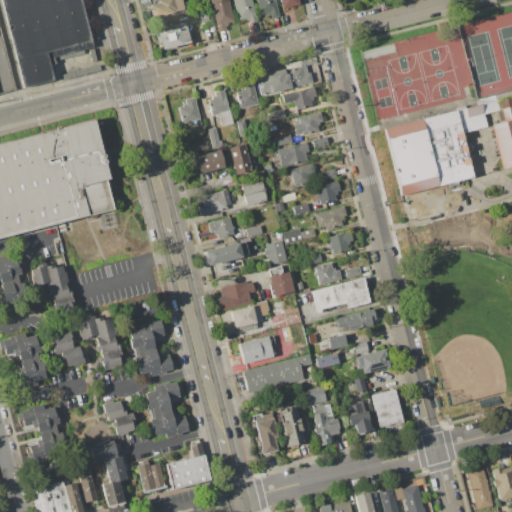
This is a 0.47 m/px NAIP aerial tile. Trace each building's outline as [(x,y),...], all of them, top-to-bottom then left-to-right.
[(0,0),(78,0),(90,46),(50,56),(52,62),(48,63),(51,79),(21,86),(0,3),(0,0)] [(150,8),(149,4),(157,2),(156,0),(180,0),(183,10),(152,18),(149,8),(150,8)] [(227,0),(233,21),(223,24),(224,29),(217,31),(208,0),(227,0)] [(251,0),(257,20),(248,22),(247,17),(237,19),(232,0),(251,0)] [(273,0),(278,15),(270,17),(269,14),(267,14),(266,12),(259,14),(255,0),(273,0)] [(296,0),(298,4),(281,8),(278,0),(296,0)] [(206,13),(208,21),(199,23),(197,15),(206,13)] [(157,35),(155,29),(183,21),(189,42),(161,49),(159,41),(155,42),(154,36),(157,35)] [(265,74),(265,73),(282,68),(281,64),(313,56),(319,80),(259,95),(254,77),(265,74)] [(243,90),(241,83),(251,81),(256,104),(238,108),(234,92),(243,90)] [(312,86),(314,96),(308,97),(310,105),(295,109),(293,100),(282,102),(281,94),(312,86)] [(211,98),(210,96),(213,95),(212,92),(222,89),(231,123),(220,126),(219,120),(217,121),(216,116),(218,116),(217,114),(210,115),(206,99),(211,98)] [(184,105),(183,99),(193,97),(198,119),(189,121),(189,123),(187,124),(186,122),(180,123),(176,107),(184,105)] [(504,122),(499,102),(511,98),(511,166),(502,169),(491,125),(504,122)] [(495,100),(497,109),(482,113),(485,126),(460,132),(472,176),(399,195),(382,128),(495,100)] [(282,109),(283,116),(272,119),(270,111),(282,109)] [(318,112),(320,121),(317,121),(317,125),(315,125),(317,131),(301,134),(300,132),(295,134),(292,124),(298,122),(296,117),(318,112)] [(242,119),(246,134),(238,136),(235,121),(242,119)] [(0,145),(92,121),(106,178),(101,179),(109,208),(0,236),(0,145)] [(214,127),(217,140),(220,139),(221,146),(211,148),(206,128),(214,127)] [(288,134),(290,142),(276,145),(274,137),(288,134)] [(325,136),(326,144),(312,147),(310,140),(325,136)] [(205,140),(207,148),(192,151),(190,144),(205,140)] [(305,141),(307,152),(304,152),(305,155),(302,156),(303,161),(287,165),(287,163),(280,164),(275,149),(305,141)] [(243,144),(250,171),(233,175),(227,147),(243,144)] [(218,150),(222,167),(198,173),(194,156),(218,150)] [(310,163),(312,172),(307,173),(310,182),(292,186),(291,181),(289,182),(288,178),(290,178),(288,169),(310,163)] [(333,169),(335,176),(320,180),(318,172),(333,169)] [(259,180),(264,200),(244,205),(239,185),(259,180)] [(336,181),(338,190),(332,191),(334,200),(318,203),(314,186),(336,181)] [(202,205),(200,196),(221,191),(225,208),(199,215),(197,206),(202,205)] [(280,202),(282,209),(276,210),(274,203),(280,202)] [(305,203),(307,210),(293,214),(291,206),(305,203)] [(342,206),(344,215),(341,216),(341,219),(339,219),(340,225),(325,228),(324,225),(317,227),(313,213),(342,206)] [(206,220),(207,222),(228,217),(232,234),(198,242),(194,223),(206,220)] [(258,225),(260,232),(245,236),(244,229),(258,225)] [(283,243),(280,232),(297,228),(298,232),(312,228),(314,235),(283,243)] [(349,231),(351,240),(347,241),(348,244),(346,245),(347,250),(331,254),(330,248),(328,249),(327,246),(329,246),(327,236),(349,231)] [(264,249),(263,244),(280,240),(284,261),(267,265),(265,255),(263,255),(262,253),(262,250),(264,249)] [(205,257),(203,250),(243,241),(246,254),(240,255),(241,257),(206,265),(206,264),(204,264),(203,258),(205,257)] [(319,254),(320,262),(306,265),(305,258),(319,254)] [(0,255),(2,255),(3,259),(13,256),(16,266),(18,266),(19,273),(15,274),(17,283),(22,282),(26,299),(16,302),(15,300),(3,302),(2,299),(0,299),(0,255)] [(44,262),(45,265),(52,264),(53,267),(60,266),(62,272),(63,271),(66,282),(63,283),(65,288),(67,287),(71,304),(69,305),(71,312),(54,316),(51,306),(52,306),(50,298),(47,298),(44,283),(31,286),(29,276),(30,275),(29,270),(35,268),(35,265),(44,262)] [(314,272),(313,267),(329,262),(330,268),(333,267),(334,270),(337,269),(339,278),(318,284),(315,275),(313,276),(312,272),(314,272)] [(278,265),(280,273),(287,271),(292,290),(272,295),(267,276),(268,276),(266,268),(278,265)] [(358,266),(359,273),(345,277),(343,270),(358,266)] [(361,278),(368,302),(345,308),(344,302),(318,309),(319,311),(315,312),(309,291),(361,278)] [(220,296),(218,287),(244,281),(244,282),(251,281),(254,290),(250,291),(250,290),(247,290),(250,303),(219,311),(215,297),(220,296)] [(249,307),(249,305),(264,301),(267,313),(258,316),(259,320),(254,322),(254,323),(233,328),(229,312),(249,307)] [(371,309),(374,319),(369,320),(371,325),(357,328),(357,327),(347,330),(346,325),(336,327),(334,318),(371,309)] [(78,328),(77,323),(83,321),(82,317),(91,315),(92,319),(100,317),(101,320),(108,318),(109,324),(110,324),(115,346),(117,345),(117,348),(115,349),(119,366),(101,370),(99,360),(100,360),(97,347),(95,348),(93,338),(80,341),(77,328),(78,328)] [(165,370),(166,372),(149,376),(148,371),(138,374),(137,367),(135,367),(132,357),(137,356),(134,347),(130,348),(126,331),(137,328),(136,324),(151,320),(151,322),(158,320),(163,319),(165,327),(160,328),(162,335),(155,337),(156,339),(151,341),(154,353),(159,352),(160,355),(168,353),(169,360),(173,359),(175,367),(165,370)] [(280,329),(288,327),(291,341),(283,343),(280,329)] [(54,343),(52,336),(68,332),(72,347),(76,346),(81,362),(66,366),(64,359),(62,359),(59,351),(53,353),(51,344),(54,343)] [(0,340),(7,339),(6,337),(23,333),(24,338),(33,335),(35,342),(37,342),(39,352),(35,353),(37,362),(41,361),(45,377),(35,380),(36,384),(8,391),(6,382),(11,381),(10,374),(16,372),(16,369),(20,368),(17,356),(13,357),(12,353),(4,355),(2,349),(0,349),(0,340)] [(342,334),(345,345),(329,349),(326,338),(342,334)] [(271,335),(275,349),(272,350),(272,353),(271,353),(271,356),(242,363),(237,343),(271,335)] [(364,341),(366,350),(354,353),(352,345),(364,341)] [(357,356),(357,355),(382,349),(387,366),(361,373),(360,368),(356,368),(353,357),(357,356)] [(307,354),(310,363),(299,366),(302,378),(246,393),(241,371),(307,354)] [(361,376),(364,391),(354,393),(351,377),(361,376)] [(181,432),(181,434),(164,438),(163,433),(154,435),(152,428),(150,429),(148,419),(152,418),(150,409),(146,410),(142,392),(152,390),(151,385),(166,382),(167,383),(174,382),(178,381),(180,389),(176,390),(177,397),(170,399),(171,401),(167,402),(170,415),(174,414),(175,417),(183,415),(185,422),(188,421),(191,429),(181,432)] [(320,385),(324,401),(303,406),(299,390),(320,385)] [(393,389),(401,422),(394,424),(394,423),(377,427),(369,395),(393,389)] [(103,412),(101,404),(104,404),(103,402),(109,401),(110,402),(119,400),(122,413),(124,413),(125,414),(132,412),(134,423),(131,424),(133,432),(114,436),(112,425),(114,425),(112,420),(106,421),(105,416),(101,417),(100,413),(103,412)] [(347,415),(345,406),(359,403),(361,412),(364,411),(369,431),(355,434),(353,425),(347,426),(345,415),(347,415)] [(25,410),(25,408),(41,404),(43,409),(52,406),(53,413),(55,413),(58,423),(53,424),(56,433),(60,432),(64,448),(54,451),(55,455),(27,462),(25,453),(30,452),(28,445),(35,443),(34,440),(39,439),(36,427),(31,428),(30,424),(22,426),(21,420),(17,421),(15,412),(25,410)] [(277,415),(276,409),(296,404),(298,410),(295,411),(297,421),(298,421),(299,422),(305,421),(309,439),(302,441),(303,442),(283,447),(275,415),(277,415)] [(321,404),(325,420),(334,418),(338,431),(326,434),(328,442),(318,445),(315,433),(313,433),(311,425),(313,424),(311,414),(312,414),(311,407),(321,404)] [(259,414),(269,412),(274,436),(271,437),(275,450),(260,453),(258,445),(256,446),(256,442),(258,441),(253,420),(251,421),(250,416),(259,414)] [(95,444),(95,442),(106,439),(107,442),(111,441),(115,456),(119,455),(125,479),(117,481),(123,502),(106,506),(100,484),(108,482),(102,461),(93,463),(88,446),(95,444)] [(190,458),(187,445),(199,442),(208,480),(170,489),(164,464),(190,458)] [(146,462),(147,465),(157,463),(163,486),(142,491),(135,465),(146,462)] [(492,479),(490,470),(499,467),(500,469),(510,467),(511,475),(511,503),(505,505),(504,498),(498,500),(495,488),(492,488),(490,479),(492,479)] [(481,468),(484,479),(485,479),(486,482),(484,482),(486,491),(488,490),(488,493),(487,493),(490,505),(474,508),(465,472),(481,468)] [(89,474),(95,498),(83,501),(77,477),(89,474)] [(61,481),(62,485),(68,511),(34,511),(29,489),(61,481)] [(74,482),(80,511),(68,511),(62,485),(74,482)] [(416,484),(423,511),(405,511),(405,510),(403,510),(403,508),(404,507),(402,498),(400,489),(416,484)] [(399,485),(400,489),(402,498),(395,500),(391,487),(399,485)] [(390,487),(395,511),(382,511),(377,490),(390,487)] [(367,492),(371,511),(356,511),(353,496),(367,492)] [(318,511),(317,507),(347,500),(350,511),(318,511)]
